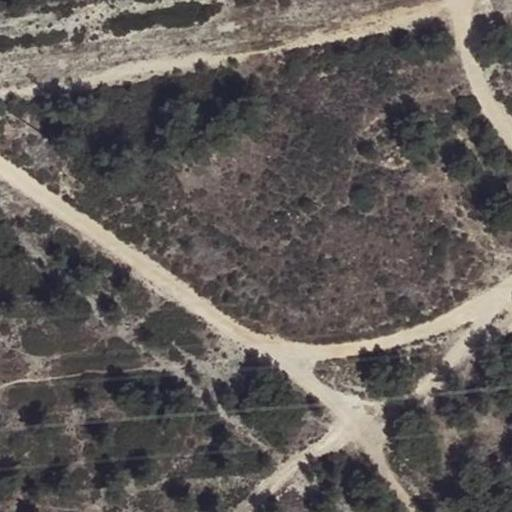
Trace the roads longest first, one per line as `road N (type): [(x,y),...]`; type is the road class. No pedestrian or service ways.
road 1 (track): [(511,275),(453,318),(314,353),(194,310),(0,167)]
road 2 (track): [(456,0),(397,29),(0,97)]
road 3 (track): [(511,141),(482,89),(457,0)]
